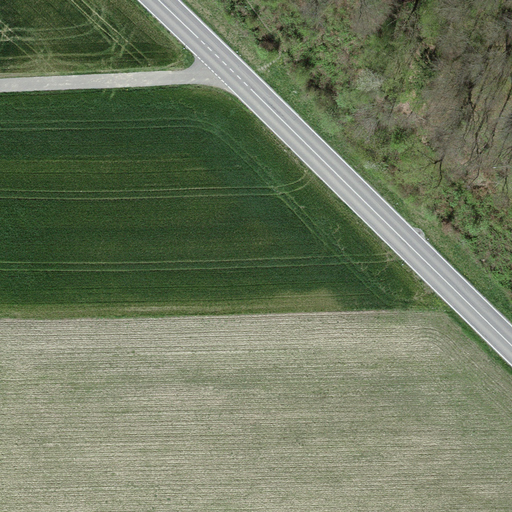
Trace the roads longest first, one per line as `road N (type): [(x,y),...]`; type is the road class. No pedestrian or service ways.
road 1 (tertiary): [(158,0),(511,345)]
road 2 (track): [(0,81),(207,74),(226,65)]
